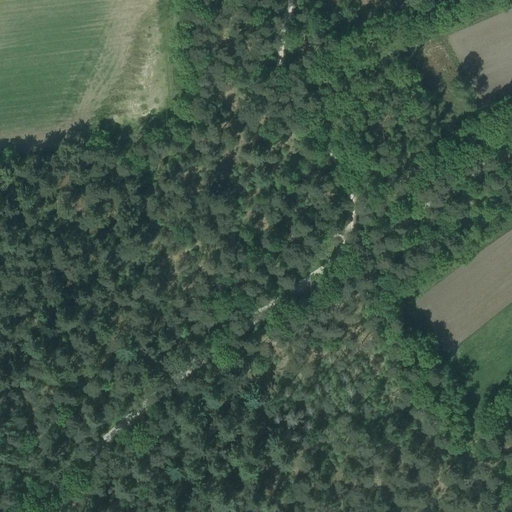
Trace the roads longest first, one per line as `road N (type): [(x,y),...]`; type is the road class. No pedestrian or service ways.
road 1 (track): [(24,511),(259,313),(344,259)]
road 2 (track): [(292,0),(281,87),(349,181),(344,259)]
road 3 (track): [(344,259),(511,148)]
